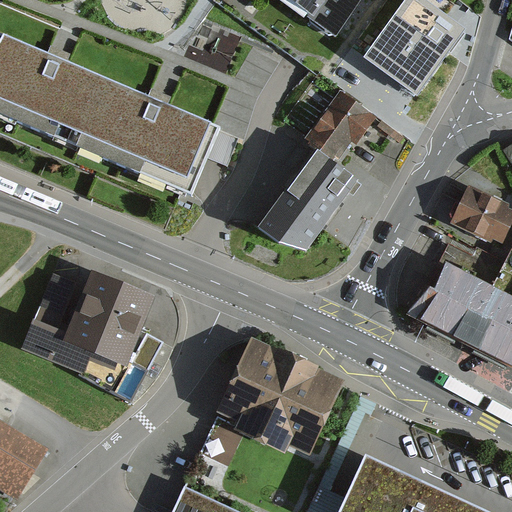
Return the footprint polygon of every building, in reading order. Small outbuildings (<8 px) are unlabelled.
[(366,0),(278,0),(336,42),(366,0)] [(462,33),(415,0),(410,0),(365,64),(415,99),(462,33)] [(0,117),(80,151),(108,85),(0,39),(0,117)] [(192,198),(220,132),(108,85),(80,151),(192,198)] [(373,119),(340,97),(311,138),(344,160),(373,119)] [(354,187),(316,160),(265,232),(304,258),(354,187)] [(511,209),(477,196),(463,230),(511,249),(511,209)] [(511,265),(454,256),(427,319),(468,339),(511,359),(511,265)] [(55,328),(38,321),(25,350),(82,375),(80,379),(127,399),(166,347),(144,335),(157,301),(89,273),(64,332),(55,328)] [(55,276),(38,321),(55,328),(73,283),(55,276)] [(263,348),(197,481),(260,511),(303,511),(361,396),(263,348)] [(53,452),(0,418),(0,483),(24,499),(53,452)] [(341,511),(236,511),(186,489),(175,511),(483,511),(366,458),(341,511)]
